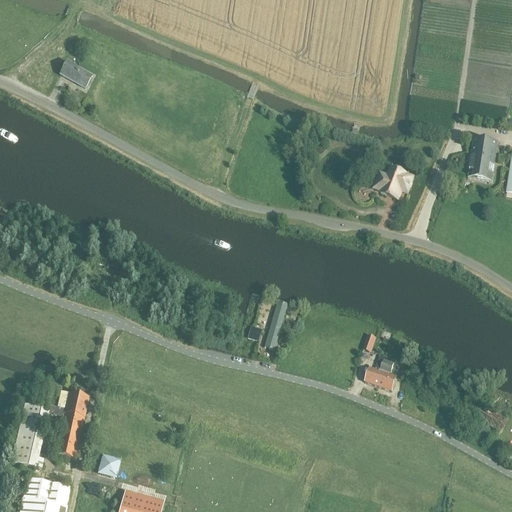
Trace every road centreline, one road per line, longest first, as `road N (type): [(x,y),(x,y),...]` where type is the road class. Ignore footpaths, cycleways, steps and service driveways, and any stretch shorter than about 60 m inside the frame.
road 1 (tertiary): [(511,289),(417,242),(215,195),(0,82)]
road 2 (unclassified): [(511,474),(342,393),(198,356),(0,279)]
road 3 (track): [(417,242),(456,142),(476,0)]
